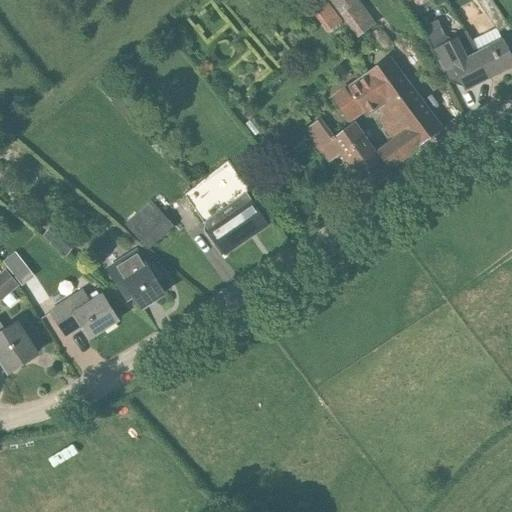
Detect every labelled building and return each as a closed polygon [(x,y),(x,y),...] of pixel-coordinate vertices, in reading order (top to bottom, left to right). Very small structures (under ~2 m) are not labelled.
[(328,0),(358,38),(376,24),(358,0),(328,0)] [(509,25),(491,0),(475,0),(498,33),(509,25)] [(434,44),(449,33),(438,18),(423,28),(434,44)] [(380,27),(371,34),(384,49),(392,43),(380,27)] [(511,57),(504,41),(479,54),(491,78),(511,67),(511,57)] [(491,78),(479,54),(454,66),(466,90),(491,78)] [(390,60),(369,75),(387,100),(385,101),(408,131),(410,129),(422,145),(442,131),(390,60)] [(387,100),(369,75),(335,100),(350,121),(366,109),(369,114),(379,106),(383,111),(378,121),(393,142),(380,152),(391,168),(422,145),(410,129),(408,131),(385,101),(387,100)] [(390,175),(387,171),(353,126),(336,139),(320,118),(304,130),(328,163),(343,151),(371,191),(390,175)] [(243,178),(252,189),(260,183),(251,171),(243,178)] [(220,224),(210,231),(225,254),(268,225),(252,202),(246,193),(214,215),(220,224)] [(124,224),(147,250),(174,227),(151,200),(124,224)] [(78,242),(63,229),(62,230),(54,223),(43,236),(51,243),(50,244),(65,257),(78,242)] [(154,300),(164,294),(156,282),(160,279),(156,273),(158,272),(151,262),(146,265),(135,249),(107,267),(128,299),(134,295),(142,308),(144,307),(145,309),(156,303),(154,300)] [(19,250),(6,259),(23,282),(36,273),(19,250)] [(0,301),(19,285),(6,270),(4,272),(0,267),(0,301)] [(67,335),(84,324),(93,337),(118,321),(102,297),(91,304),(83,292),(53,312),(67,335)] [(37,354),(18,325),(0,336),(0,357),(9,372),(37,354)]
